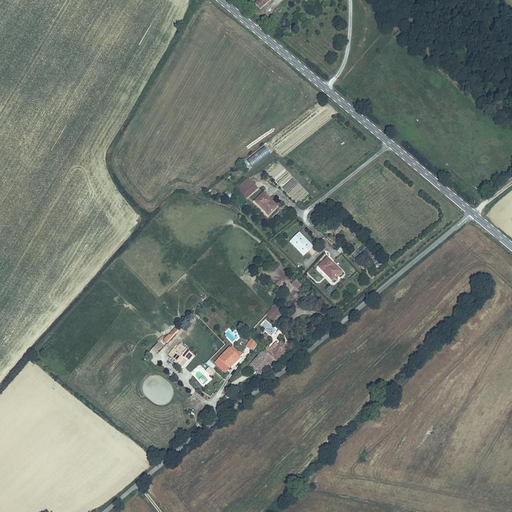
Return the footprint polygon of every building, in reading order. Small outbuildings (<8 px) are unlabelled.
[(265,145),(245,161),(250,169),(271,153),(265,145)] [(249,182),(239,190),(244,196),(254,188),(249,182)] [(262,194),(253,201),(265,215),(274,207),(262,194)] [(300,232),(289,241),(303,256),(313,247),(300,232)] [(316,266),(329,278),(337,269),(325,258),(316,266)] [(332,262),(330,262),(337,269),(329,278),(330,279),(341,270),(332,262)] [(297,277),(291,282),(300,293),(306,287),(297,277)] [(276,304),(266,313),(272,321),(282,312),(276,304)] [(175,325),(163,342),(171,347),(182,330),(175,325)] [(249,339),(245,347),(253,351),(257,343),(249,339)] [(158,341),(151,351),(157,355),(164,346),(158,341)] [(247,368),(248,369),(254,363),(257,367),(262,363),(264,364),(268,361),(269,362),(270,363),(283,350),(281,349),(282,347),(277,341),(275,344),(273,343),(265,352),(262,349),(245,366),(247,368)] [(172,349),(167,355),(178,364),(182,360),(186,362),(192,356),(180,346),(175,351),(172,349)] [(219,357),(222,361),(233,351),(229,347),(219,357)] [(215,361),(221,368),(225,364),(229,368),(238,357),(233,351),(222,361),(219,357),(215,361)] [(254,363),(248,369),(260,372),(270,363),(269,362),(268,361),(264,364),(262,363),(257,367),(254,363)] [(210,376),(215,372),(210,366),(205,371),(210,376)]
